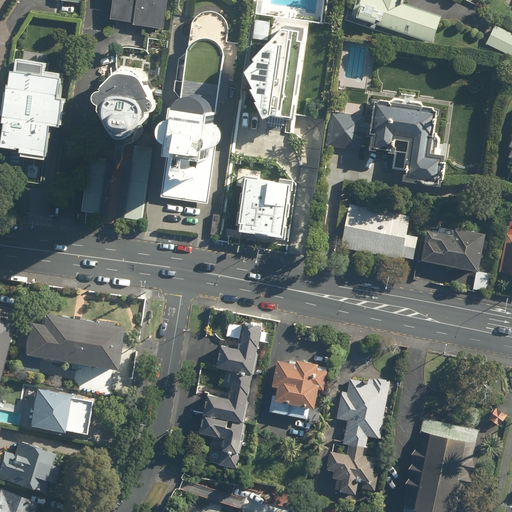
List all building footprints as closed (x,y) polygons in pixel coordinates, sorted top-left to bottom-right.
[(166,29),(168,0),(113,0),(112,22),(133,24),(133,27),(166,29)] [(376,26),(378,21),(382,22),(380,27),(437,45),(446,17),(407,4),(407,0),(357,0),(352,18),(376,26)] [(194,20),(193,21),(231,27),(231,25),(230,24),(230,23),(229,22),(228,20),(228,19),(227,18),(226,17),(225,16),(224,15),(222,14),(221,14),(220,13),(219,13),(217,12),(216,12),(215,11),(213,11),(212,11),(211,11),(209,11),(208,11),(206,11),(205,12),(204,12),(203,13),(201,13),(200,14),(199,15),(198,16),(197,17),(196,18),(195,19),(194,20)] [(511,31),(499,25),(488,45),(511,58),(511,31)] [(285,117),(292,31),(261,56),(261,63),(254,72),(270,116),(285,117)] [(197,44),(191,53),(180,109),(171,144),(163,196),(210,205),(217,158),(226,113),(219,106),(224,55),(221,46),(210,43),(197,44)] [(57,126),(66,127),(70,98),(65,98),(68,77),(49,74),(51,64),(25,61),(23,72),(18,71),(16,83),(14,82),(12,92),(9,91),(5,122),(9,123),(6,147),(24,149),(23,156),(53,160),(57,126)] [(159,108),(161,106),(161,100),(156,90),(152,85),(152,84),(151,82),(150,81),(150,80),(149,78),(148,77),(146,76),(145,75),(144,74),(143,73),(141,72),(140,72),(138,71),(137,71),(135,70),(133,70),(132,70),(130,70),(129,70),(127,70),(125,71),(124,71),(122,72),(121,73),(120,73),(118,74),(117,75),(116,76),(115,78),(114,79),(113,80),(112,82),(111,83),(111,85),(107,88),(106,88),(105,88),(104,88),(103,88),(103,89),(102,89),(101,90),(101,91),(100,91),(100,92),(100,93),(100,94),(100,95),(100,96),(100,97),(101,97),(101,98),(102,99),(106,102),(107,113),(110,118),(113,123),(113,124),(113,125),(113,126),(113,127),(114,128),(114,129),(115,130),(115,131),(116,131),(116,132),(117,133),(118,134),(119,135),(120,135),(120,136),(121,136),(122,136),(123,136),(123,137),(124,137),(125,137),(126,137),(127,137),(128,137),(129,137),(130,137),(131,136),(132,136),(133,135),(150,116),(153,115),(159,108)] [(447,184),(451,142),(443,141),(443,137),(435,137),(438,107),(377,101),(373,145),(395,147),(393,166),(407,168),(406,180),(447,184)] [(334,110),(328,144),(361,150),(366,116),(334,110)] [(294,183),(249,179),(243,236),(289,240),(294,183)] [(413,214),(351,203),(343,248),(403,259),(404,257),(415,259),(419,237),(409,235),(413,214)] [(430,225),(423,259),(476,270),(481,271),(489,231),(461,226),(460,231),(443,228),(443,226),(437,224),(437,226),(430,225)] [(511,233),(509,233),(501,271),(511,273),(511,233)] [(0,368),(13,323),(0,319),(0,311),(1,308),(0,307),(0,368)] [(28,321),(23,353),(114,367),(121,326),(110,324),(110,319),(98,317),(97,321),(43,312),(41,323),(28,321)] [(263,328),(264,324),(244,320),(239,346),(221,343),(217,367),(224,368),(220,388),(232,390),(230,398),(208,394),(202,434),(213,436),(208,463),(239,468),(248,420),(253,421),(259,386),(252,384),(253,375),(263,376),(271,329),(263,328)] [(273,397),(271,410),(310,417),(310,421),(318,423),(321,406),(318,406),(321,389),(325,390),(329,370),(319,368),(321,362),(297,358),(297,362),(279,359),(275,384),(280,385),(277,398),(273,397)] [(369,436),(383,438),(391,381),(388,380),(388,379),(375,377),(375,379),(369,378),(368,382),(351,379),(349,392),(343,391),(339,419),(348,420),(344,443),(350,443),(368,446),(369,436)] [(90,398),(68,395),(69,391),(35,387),(29,426),(63,431),(63,430),(83,433),(85,424),(86,424),(90,398)] [(499,426),(510,413),(496,402),(485,416),(499,426)] [(262,428),(258,454),(284,458),(288,433),(262,428)] [(403,504),(437,511),(456,511),(473,444),(421,431),(403,504)] [(3,451),(0,459),(0,476),(43,491),(47,480),(51,481),(60,454),(18,440),(13,454),(3,451)] [(367,454),(368,446),(350,443),(348,452),(331,450),(329,468),(335,469),(334,477),(337,478),(336,486),(342,487),(341,490),(357,492),(359,481),(363,482),(363,486),(376,489),(378,477),(375,477),(378,455),(367,454)] [(0,511),(38,511),(33,510),(36,500),(0,486),(0,511)]
